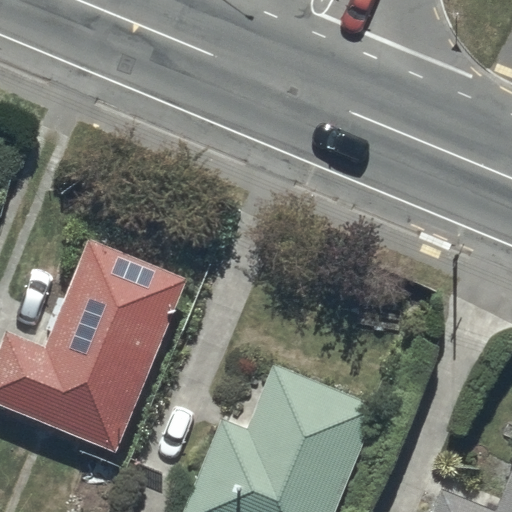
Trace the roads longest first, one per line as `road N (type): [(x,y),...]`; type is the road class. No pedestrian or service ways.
road 1 (secondary): [(288,75),(511,169)]
road 2 (secondary): [(103,0),(288,75)]
